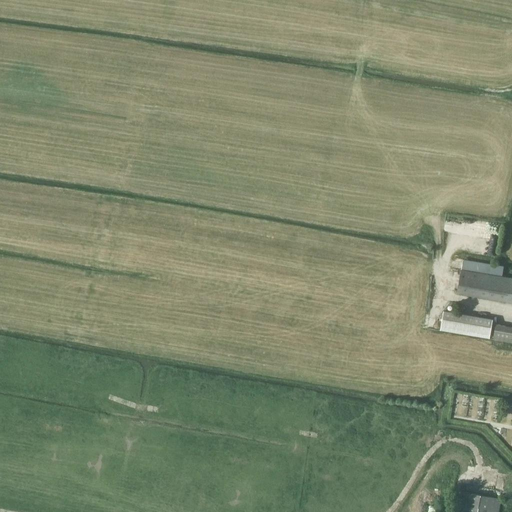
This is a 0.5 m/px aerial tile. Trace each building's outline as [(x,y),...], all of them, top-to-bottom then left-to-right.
[(462,270),(502,276),(504,266),(464,260),(462,270)] [(511,278),(502,276),(462,270),(461,269),(457,294),(511,303),(511,278)] [(493,320),(443,312),(440,330),(489,339),(493,320)] [(511,327),(496,324),(493,340),(511,342),(511,327)] [(461,491),(457,511),(497,511),(500,498),(461,491)]
